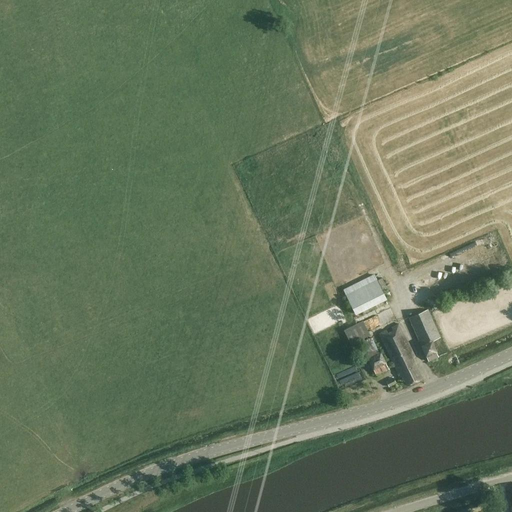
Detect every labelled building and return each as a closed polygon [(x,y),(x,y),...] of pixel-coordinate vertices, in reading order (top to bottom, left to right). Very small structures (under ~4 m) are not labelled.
[(493,254),(496,263),(503,261),(500,252),(493,254)] [(356,315),(387,299),(374,274),(343,289),(356,315)] [(432,341),(440,338),(428,310),(409,318),(427,358),(426,358),(428,362),(439,357),(437,352),(432,341)] [(394,331),(387,334),(386,331),(379,334),(384,344),(385,343),(397,368),(396,369),(400,377),(402,376),(407,386),(422,379),(415,364),(416,364),(412,358),(414,357),(398,325),(392,328),(394,331)] [(372,337),(361,343),(367,357),(367,358),(373,370),(376,376),(389,370),(382,354),(381,353),(381,352),(380,352),(379,352),(372,337)] [(393,378),(386,382),(389,387),(396,384),(393,378)]
